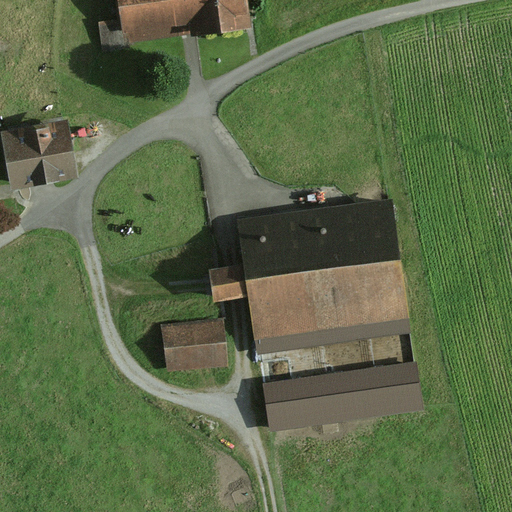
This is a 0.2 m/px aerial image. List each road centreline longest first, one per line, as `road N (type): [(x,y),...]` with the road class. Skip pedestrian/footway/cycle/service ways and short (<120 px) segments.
road 1 (track): [(0,240),(151,130),(286,51),(453,0)]
road 2 (track): [(66,197),(116,353),(149,383),(233,417),(254,452),(271,511)]
